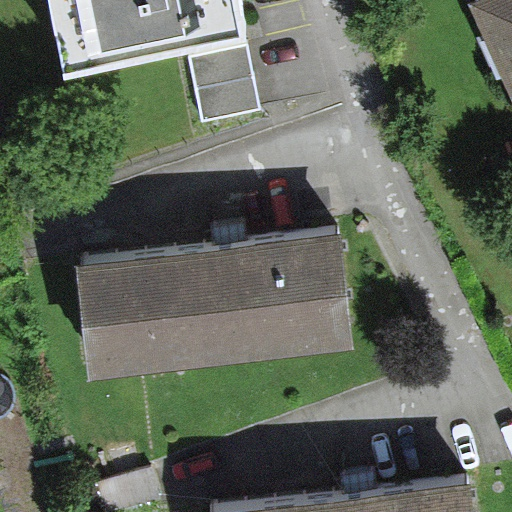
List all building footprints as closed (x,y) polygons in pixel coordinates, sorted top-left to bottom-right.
[(55,0),(65,52),(246,17),(243,0),(55,0)] [(511,0),(480,0),(511,71),(511,0)] [(261,105),(248,37),(189,48),(202,116),(261,105)] [(92,356),(358,329),(347,214),(81,240),(92,356)] [(88,511),(162,491),(153,461),(71,484),(79,511),(88,511)] [(209,511),(477,511),(473,465),(207,491),(209,511)]
